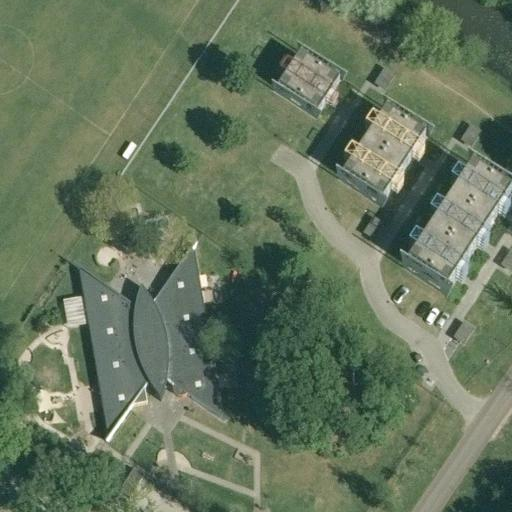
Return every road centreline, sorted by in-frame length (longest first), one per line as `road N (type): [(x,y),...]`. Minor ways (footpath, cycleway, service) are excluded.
road 1 (track): [(511,130),(313,0)]
road 2 (unclassified): [(426,511),(511,388)]
